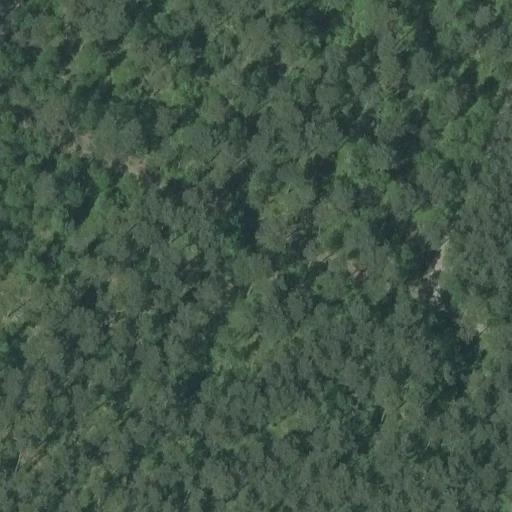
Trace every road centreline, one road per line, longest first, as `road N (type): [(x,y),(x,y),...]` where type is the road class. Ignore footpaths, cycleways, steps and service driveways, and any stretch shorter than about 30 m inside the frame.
road 1 (track): [(0,118),(419,303)]
road 2 (track): [(511,91),(419,303)]
